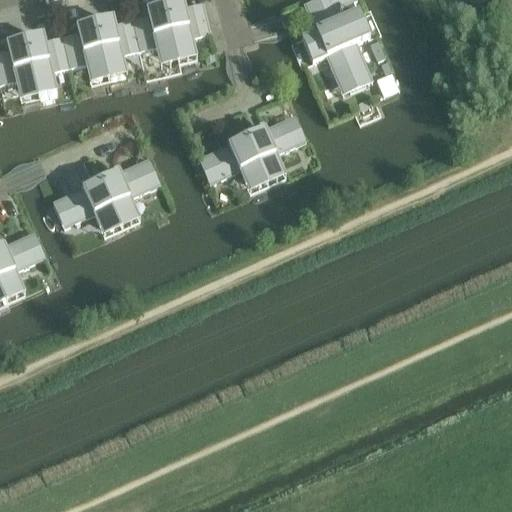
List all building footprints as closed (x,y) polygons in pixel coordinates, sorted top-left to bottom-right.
[(357,5),(354,0),(326,0),(333,15),(340,12),(354,6),(357,5)] [(310,39),(302,43),(313,68),(327,62),(338,89),(368,76),(356,49),(370,43),(354,6),(340,12),(342,18),(332,22),(313,30),(312,28),(306,30),(310,39)] [(210,40),(203,9),(185,13),(183,8),(165,12),(176,54),(193,49),(192,44),(210,40)] [(149,21),(132,26),(139,57),(157,53),(158,58),(176,54),(165,12),(148,16),(149,21)] [(139,57),(132,26),(115,30),(113,25),(96,29),(106,71),(123,66),(122,61),(139,57)] [(79,38),(62,43),(69,74),(87,70),(88,75),(106,71),(96,29),(78,33),(79,38)] [(45,47),(43,42),(26,46),(36,88),(54,83),(52,78),(69,74),(62,43),(45,47)] [(379,45),(371,49),(378,65),(386,62),(379,45)] [(9,56),(0,57),(0,90),(17,87),(18,92),(36,88),(26,46),(8,50),(9,56)] [(213,56),(204,58),(206,67),(215,65),(213,56)] [(388,65),(382,68),(386,78),(392,75),(388,65)] [(399,95),(392,78),(377,85),(384,101),(399,95)] [(265,135),(263,132),(245,140),(263,179),(281,171),(276,160),(295,151),(284,126),(265,135)] [(210,160),(221,185),(240,176),(245,187),(263,179),(245,140),(227,148),(229,151),(210,160)] [(88,164),(83,166),(90,181),(95,178),(88,164)] [(150,194),(139,170),(119,179),(117,175),(100,183),(117,222),(135,214),(130,203),(150,194)] [(99,230),(117,222),(100,183),(82,191),(83,195),(64,203),(75,228),(94,219),(99,230)] [(35,268),(24,243),(4,252),(3,248),(0,249),(0,290),(2,296),(20,288),(15,277),(35,268)]
